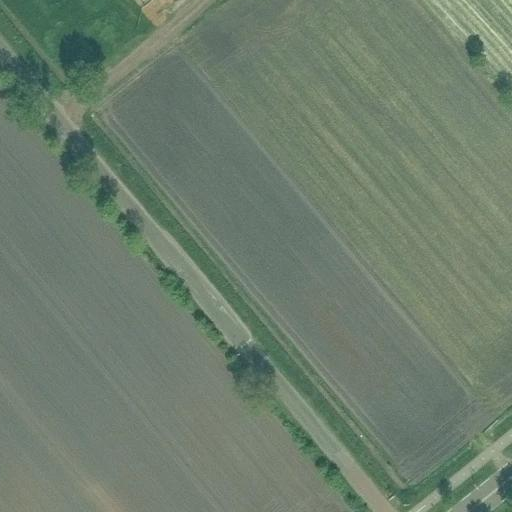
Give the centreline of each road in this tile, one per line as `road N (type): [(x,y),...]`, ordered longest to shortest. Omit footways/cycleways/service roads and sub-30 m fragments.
road 1 (unclassified): [(386,511),(0,49)]
road 2 (track): [(58,120),(207,0)]
